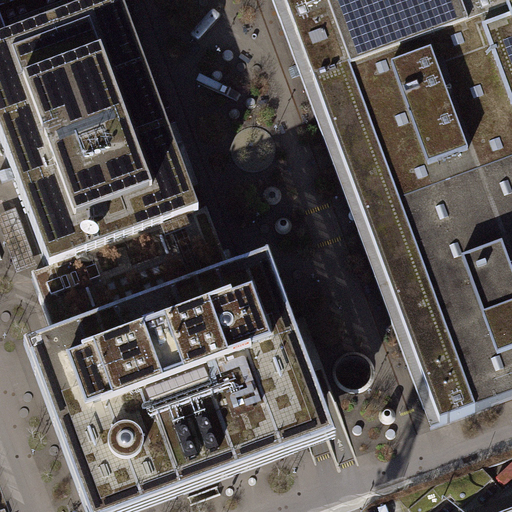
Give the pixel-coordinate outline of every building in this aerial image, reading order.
[(0,0),(0,47),(8,44),(84,16),(120,3),(128,0),(0,0)] [(511,0),(273,0),(306,88),(315,85),(351,72),(473,29),(511,14),(511,0)] [(199,218),(120,3),(84,16),(8,44),(0,47),(0,137),(50,272),(50,273),(199,219),(199,218)] [(511,14),(473,29),(351,72),(315,85),(306,88),(432,429),(511,399),(511,14)] [(50,273),(50,272),(32,279),(55,342),(25,353),(83,511),(154,511),(307,456),(331,448),(336,446),(298,343),(295,333),(269,263),(241,273),(230,277),(207,214),(199,218),(199,219),(50,273)]
